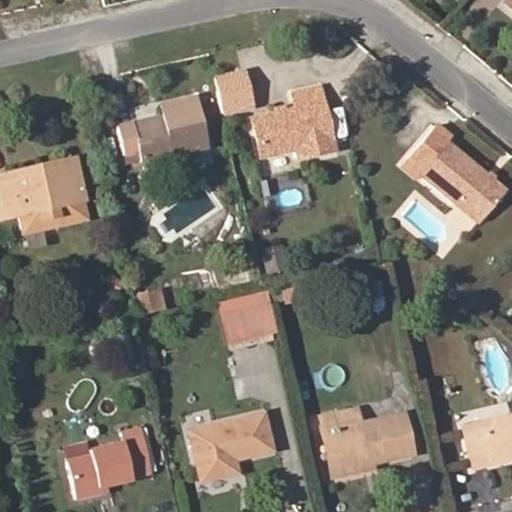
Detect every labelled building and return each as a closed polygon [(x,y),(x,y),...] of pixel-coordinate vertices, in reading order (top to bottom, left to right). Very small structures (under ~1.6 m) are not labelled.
[(251,107),(243,72),(214,79),(222,113),(251,107)] [(334,150),(320,87),(291,94),(295,109),(250,119),(259,158),(295,150),(297,158),(334,150)] [(207,147),(196,98),(158,106),(161,118),(162,124),(134,131),(132,125),(132,124),(116,128),(122,156),(137,152),(139,163),(207,147)] [(338,150),(348,148),(341,117),(331,119),(338,150)] [(134,131),(162,124),(161,118),(132,125),(134,131)] [(505,190),(447,142),(451,138),(435,124),(403,163),(419,176),(461,212),(465,208),(480,220),(505,190)] [(83,201),(74,159),(45,165),(46,170),(32,173),(31,169),(0,175),(0,220),(19,216),(23,235),(87,221),(83,201)] [(419,176),(403,163),(400,167),(415,180),(419,176)] [(46,170),(45,165),(31,169),(32,173),(46,170)] [(480,220),(465,208),(461,212),(477,224),(480,220)] [(284,268),(279,248),(262,252),(267,272),(284,268)] [(250,281),(247,267),(230,271),(232,284),(250,281)] [(369,285),(373,310),(384,308),(380,282),(369,285)] [(307,295),(304,285),(280,291),(282,301),(307,295)] [(161,310),(157,291),(136,296),(140,315),(161,310)] [(271,337),(262,298),(217,309),(226,348),(271,337)] [(412,454),(403,415),(359,424),(356,409),(320,417),(323,434),(331,433),(339,470),(370,463),(412,454)] [(271,451),(262,415),(188,432),(199,482),(236,473),(232,460),(271,451)] [(511,415),(462,428),(471,469),(511,459),(511,415)] [(150,473),(140,429),(120,434),(122,443),(87,451),(88,457),(67,462),(65,462),(74,500),(97,494),(96,489),(104,487),(130,481),(130,478),(150,473)] [(339,470),(331,433),(323,434),(321,435),(330,477),(371,468),(370,463),(339,470)] [(87,451),(85,442),(63,447),(67,462),(88,457),(87,451)]
